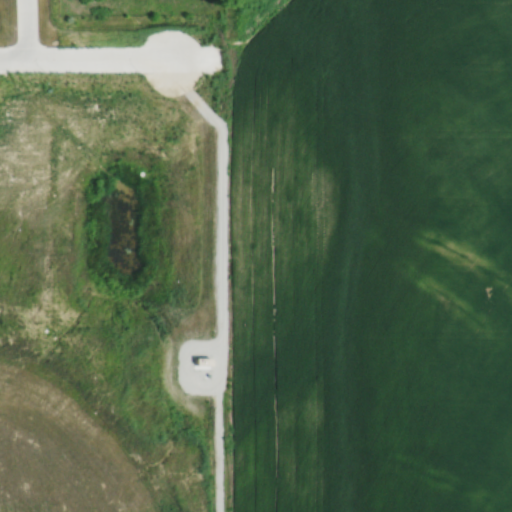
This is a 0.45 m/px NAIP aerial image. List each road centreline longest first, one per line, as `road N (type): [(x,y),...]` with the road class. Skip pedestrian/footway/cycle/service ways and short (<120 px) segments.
road 1 (track): [(217,511),(222,18)]
road 2 (residential): [(0,61),(178,62)]
